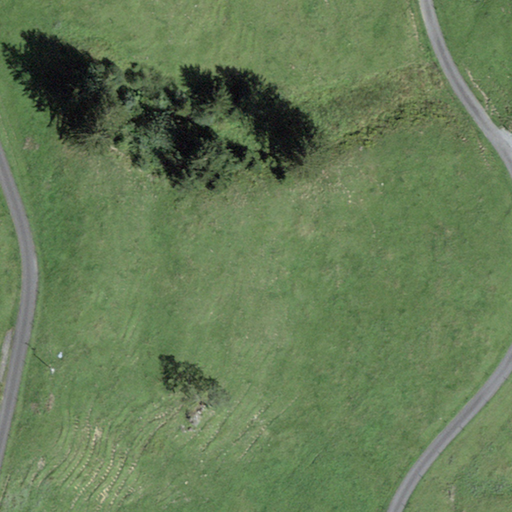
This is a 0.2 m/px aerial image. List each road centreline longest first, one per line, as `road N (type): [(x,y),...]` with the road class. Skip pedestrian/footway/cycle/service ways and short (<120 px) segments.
road 1 (track): [(0,161),(12,195),(19,341),(0,423)]
road 2 (track): [(394,511),(425,459),(511,355)]
road 3 (track): [(511,164),(443,59),(427,0)]
